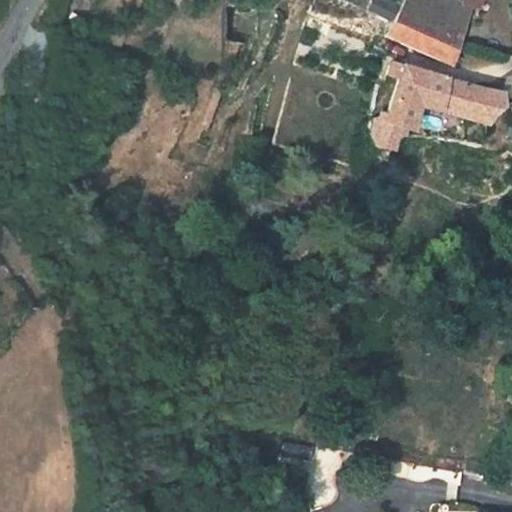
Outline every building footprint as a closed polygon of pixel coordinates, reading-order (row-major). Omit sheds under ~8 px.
[(392,22),(399,9),(382,0),(378,0),(372,12),(392,22)] [(430,55),(446,62),(449,55),(455,36),(466,6),(449,0),(403,0),(401,5),(399,9),(392,22),(385,36),(430,55)] [(244,6),(244,4),(224,4),(224,44),(249,45),(251,6),(244,6)] [(387,61),(382,72),(382,74),(394,78),(379,118),(396,124),(406,128),(413,104),(482,123),(487,116),(498,106),(511,102),(511,70),(508,71),(507,72),(504,76),(496,92),(427,72),(387,61)] [(369,145),(391,150),(396,124),(379,118),(369,145)] [(257,178),(262,138),(236,135),(233,175),(257,178)] [(511,390),(511,369),(500,368),(497,388),(511,390)]
